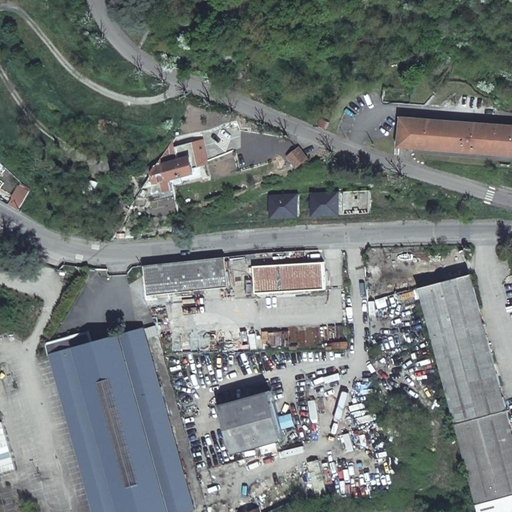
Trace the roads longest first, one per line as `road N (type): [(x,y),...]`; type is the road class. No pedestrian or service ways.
road 1 (residential): [(0,217),(85,256),(511,229)]
road 2 (residential): [(511,203),(242,109),(131,59),(94,0)]
road 3 (unknown): [(336,238),(333,303),(228,306)]
